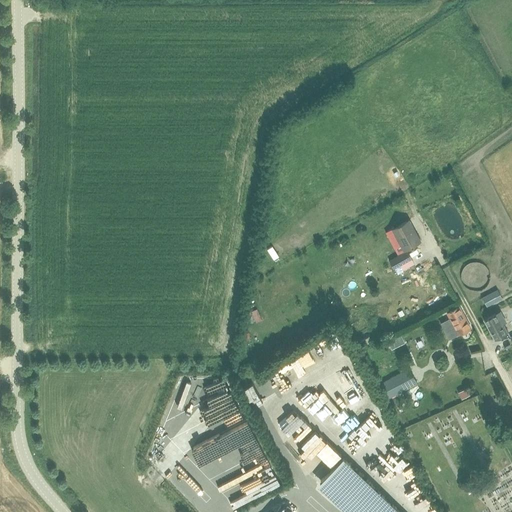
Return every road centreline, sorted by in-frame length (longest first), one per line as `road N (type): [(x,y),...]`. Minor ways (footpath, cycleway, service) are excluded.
road 1 (tertiary): [(63,511),(29,471),(18,439),(16,0)]
road 2 (residential): [(511,395),(421,223)]
